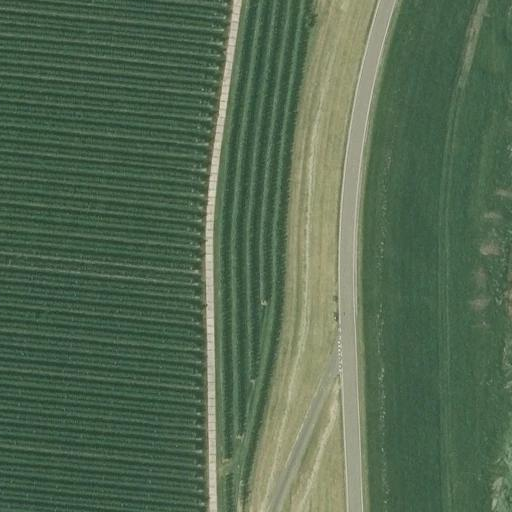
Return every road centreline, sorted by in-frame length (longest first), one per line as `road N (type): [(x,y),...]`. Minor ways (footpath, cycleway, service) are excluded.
road 1 (track): [(495,0),(481,37),(438,294),(452,511)]
road 2 (track): [(244,0),(206,234),(218,511)]
road 3 (tertiary): [(346,343),(350,167),(370,61),(393,0)]
road 4 (unclassified): [(274,511),(346,343)]
road 5 (tertiary): [(355,511),(346,343)]
